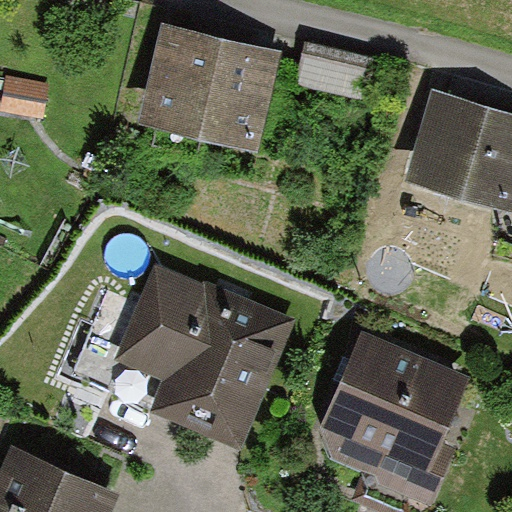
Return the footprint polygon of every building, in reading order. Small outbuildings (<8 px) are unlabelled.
[(262,137),(284,43),(164,14),(141,109),(158,112),(205,124),(262,137)] [(296,76),(369,93),(379,52),(306,35),(296,76)] [(44,114),(50,81),(8,73),(1,105),(44,114)] [(511,198),(511,103),(433,80),(407,167),(511,198)] [(205,124),(158,112),(152,136),(198,148),(205,124)] [(75,369),(243,438),(295,313),(155,256),(137,300),(108,289),(75,369)] [(467,368),(363,322),(322,416),(331,446),(376,466),(379,477),(430,499),(455,441),(438,434),(467,368)] [(105,511),(118,481),(14,436),(0,468),(0,511),(105,511)]
